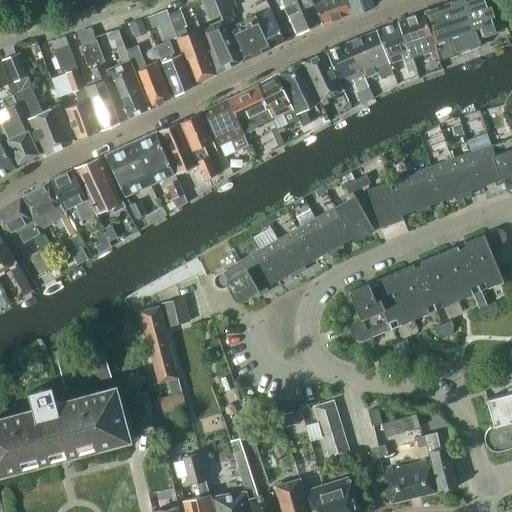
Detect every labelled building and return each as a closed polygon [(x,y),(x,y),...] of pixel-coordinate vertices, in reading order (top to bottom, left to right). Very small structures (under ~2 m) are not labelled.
[(200,0),(209,19),(222,14),(215,0),(200,0)] [(215,0),(222,14),(224,21),(235,17),(232,8),(236,6),(233,0),(215,0)] [(323,24),(313,0),(282,0),(298,35),(323,24)] [(348,0),(313,0),(323,24),(352,14),(348,0)] [(348,0),(352,14),(378,4),(376,0),(348,0)] [(477,31),(480,29),(478,24),(474,26),(465,0),(459,0),(425,12),(440,58),(441,60),(482,46),(477,31)] [(478,24),(480,29),(483,37),(500,31),(488,0),(465,0),(474,26),(478,24)] [(244,61),(270,49),(286,41),(271,9),(241,23),(242,27),(232,31),(244,61)] [(169,14),(176,32),(178,38),(179,41),(195,85),(217,74),(201,29),(187,35),(184,26),(186,26),(180,10),(169,14)] [(176,32),(169,14),(168,11),(149,18),(153,28),(158,26),(163,37),(176,32)] [(434,59),(440,58),(425,12),(399,22),(412,55),(413,55),(432,49),(434,59)] [(130,24),(135,38),(147,34),(142,20),(130,24)] [(202,29),(217,74),(242,62),(223,20),(202,29)] [(409,72),(417,70),(412,55),(399,22),(378,31),(398,72),(394,62),(404,58),(409,72)] [(77,33),(82,46),(97,41),(92,28),(77,33)] [(363,79),(364,78),(379,72),(382,79),(398,72),(378,31),(348,43),(363,79)] [(77,68),(70,49),(66,37),(51,43),(63,74),(67,72),(74,91),(76,90),(80,102),(66,108),(78,140),(100,130),(78,68),(77,68)] [(107,66),(97,41),(82,46),(82,47),(88,63),(90,62),(98,82),(86,87),(102,129),(123,120),(109,84),(110,81),(105,67),(107,66)] [(172,45),(170,41),(156,46),(175,95),(195,85),(179,41),(172,45)] [(361,86),(366,96),(372,93),(369,87),(364,78),(363,79),(348,43),(328,51),(343,87),(355,82),(357,88),(361,86)] [(147,66),(138,46),(128,50),(136,72),(137,72),(152,108),(172,98),(157,62),(147,66)] [(321,101),(344,90),(326,52),(303,63),(321,101)] [(39,102),(32,87),(33,87),(19,54),(4,60),(9,71),(4,73),(14,94),(16,94),(29,123),(27,123),(31,131),(33,130),(45,156),(74,142),(61,104),(43,112),(39,102)] [(150,109),(130,60),(108,70),(128,118),(150,109)] [(0,87),(8,84),(0,61),(0,87)] [(305,108),(321,101),(303,63),(278,74),(303,126),(311,121),(305,108)] [(259,85),(273,117),(288,111),(289,113),(285,115),(289,123),(298,119),(278,74),(259,85)] [(273,119),(273,117),(259,85),(229,99),(245,134),(273,119)] [(205,111),(220,145),(232,139),(237,150),(250,145),(245,134),(228,100),(205,111)] [(15,104),(6,108),(11,118),(0,123),(19,164),(41,154),(29,129),(27,129),(15,104)] [(201,113),(181,122),(199,165),(201,171),(205,180),(218,174),(215,166),(219,164),(216,157),(212,159),(211,155),(208,156),(203,145),(214,140),(201,113)] [(199,165),(181,122),(180,121),(157,131),(176,175),(199,165)] [(277,127),(271,130),(276,139),(281,136),(277,127)] [(135,142),(154,183),(175,173),(156,132),(135,142)] [(511,138),(493,145),(504,178),(511,175),(511,138)] [(0,177),(16,167),(0,140),(0,177)] [(126,196),(154,183),(135,142),(107,155),(126,196)] [(506,183),(504,178),(493,145),(471,153),(483,186),(495,181),(497,186),(506,183)] [(470,190),(483,186),(471,153),(451,160),(464,198),(472,195),(470,190)] [(76,168),(96,213),(112,206),(115,211),(125,206),(101,157),(76,168)] [(456,200),(464,198),(451,160),(430,168),(442,200),(455,196),(456,200)] [(430,205),(442,200),(430,168),(410,175),(423,212),(431,209),(430,205)] [(65,211),(76,206),(83,220),(94,215),(73,170),(50,181),(65,211)] [(356,179),(360,188),(371,183),(367,174),(356,179)] [(415,215),(423,212),(410,175),(391,182),(402,214),(414,210),(415,215)] [(349,194),(360,188),(356,179),(345,184),(349,194)] [(72,237),(77,235),(65,211),(50,181),(22,198),(34,220),(40,230),(61,218),(72,237)] [(185,194),(179,181),(168,186),(173,199),(185,194)] [(404,219),(402,214),(391,182),(368,190),(382,227),(404,219)] [(173,199),(178,207),(188,201),(185,194),(173,199)] [(335,208),(352,238),(355,242),(375,230),(356,196),(335,208)] [(0,224),(4,231),(10,241),(21,235),(25,242),(34,237),(42,252),(49,248),(39,230),(21,198),(0,210),(0,224)] [(146,213),(140,200),(131,204),(137,217),(146,213)] [(317,218),(337,252),(344,248),(342,244),(352,238),(335,208),(317,218)] [(299,228),(316,259),(327,252),(330,256),(337,252),(317,218),(299,228)] [(112,225),(104,228),(109,241),(118,237),(112,225)] [(280,239),(300,274),(307,269),(304,265),(316,259),(299,228),(280,239)] [(440,253),(460,300),(504,281),(491,249),(502,244),(506,241),(507,236),(505,232),(501,229),(497,229),(440,253)] [(0,271),(17,261),(0,232),(0,275),(1,275),(0,273),(0,271)] [(261,250),(278,280),(290,273),(292,278),(300,274),(280,239),(261,250)] [(241,261),(259,291),(261,295),(269,291),(267,287),(278,280),(261,250),(241,261)] [(415,319),(460,300),(440,253),(395,272),(415,319)] [(236,304),(259,291),(241,261),(219,274),(216,276),(215,280),(216,284),(219,288),(223,289),(227,288),(236,304)] [(366,340),(415,319),(395,272),(350,291),(362,319),(358,320),(353,324),(351,329),(352,334),(355,338),(361,340),(366,340)] [(166,315),(184,310),(186,310),(183,298),(163,303),(166,315)] [(487,305),(492,318),(496,315),(498,310),(498,306),(496,302),(487,305)] [(488,318),(492,318),(487,305),(479,309),(480,313),(483,317),(488,318)] [(140,312),(159,383),(168,381),(172,396),(183,393),(160,307),(140,312)] [(169,327),(188,322),(189,322),(186,310),(184,310),(166,315),(169,327)] [(443,324),(448,336),(452,333),(454,329),(453,324),(452,320),(443,324)] [(444,337),(448,336),(443,324),(434,328),(436,332),(439,335),(444,337)] [(399,343),(404,355),(408,352),(410,348),(409,343),(408,339),(399,343)] [(399,356),(404,355),(399,343),(390,346),(392,350),(395,354),(399,356)] [(112,377),(103,347),(58,359),(66,389),(112,377)] [(226,391),(235,388),(231,376),(221,379),(226,391)] [(58,404),(53,385),(30,391),(35,411),(0,420),(0,472),(129,438),(120,406),(119,406),(115,389),(58,404)] [(496,450),(502,450),(511,447),(511,391),(488,399),(495,425),(490,427),(486,432),(485,438),(487,444),(491,448),(496,450)] [(135,395),(141,422),(155,419),(148,392),(135,395)] [(187,408),(183,394),(153,401),(157,415),(187,408)] [(318,418),(337,412),(334,401),(314,407),(318,418)] [(383,423),(379,408),(369,410),(372,425),(383,423)] [(296,425),(293,412),(281,415),(284,428),(296,425)] [(321,428),(341,422),(337,412),(318,418),(321,428)] [(324,439),(344,433),(341,422),(321,428),(324,439)] [(327,449),(347,443),(344,433),(324,439),(327,449)] [(425,436),(427,445),(429,452),(431,452),(441,491),(458,487),(448,447),(441,449),(437,433),(425,436)] [(419,447),(427,445),(425,436),(417,437),(419,447)] [(259,497),(244,450),(241,438),(231,441),(235,453),(247,492),(251,511),(278,511),(273,493),(259,497)] [(347,443),(327,449),(330,460),(343,456),(350,454),(350,452),(347,443)] [(388,455),(385,445),(378,447),(380,457),(388,455)] [(214,511),(211,495),(200,453),(184,458),(191,485),(197,483),(201,497),(184,501),(187,511),(214,511)] [(391,502),(415,497),(438,491),(430,460),(407,466),(384,471),(391,502)] [(151,464),(152,475),(170,473),(168,462),(151,464)] [(333,497),(337,511),(359,511),(349,477),(323,486),(328,499),(333,497)] [(310,511),(301,479),(275,487),(282,511),(310,511)] [(313,511),(337,511),(333,497),(328,499),(323,486),(306,491),(313,511)] [(251,511),(247,492),(212,497),(215,511),(251,511)]
